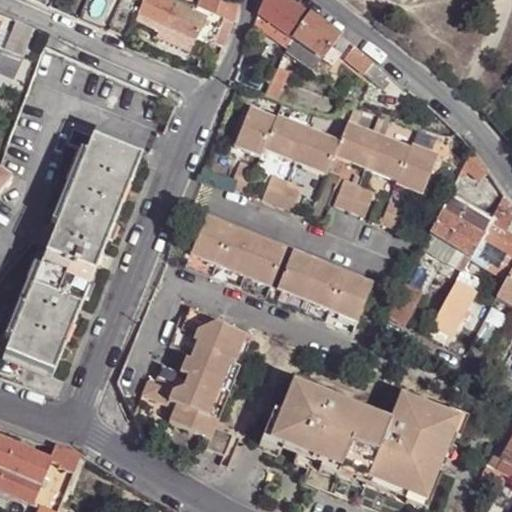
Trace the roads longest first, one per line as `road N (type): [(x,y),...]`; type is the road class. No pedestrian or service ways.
road 1 (residential): [(77,425),(213,93)]
road 2 (residential): [(511,180),(323,0)]
road 3 (residential): [(213,93),(0,2)]
road 4 (unclassified): [(77,425),(228,511)]
